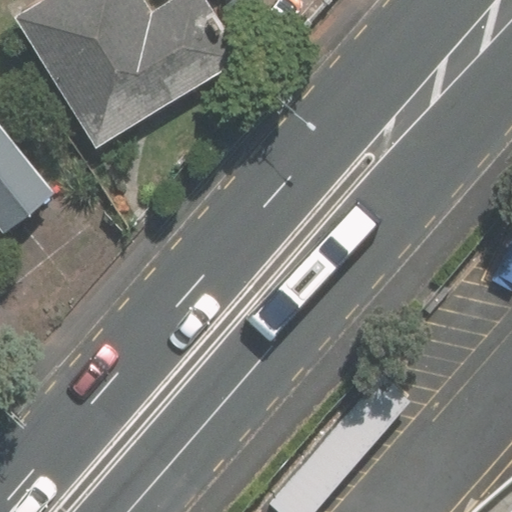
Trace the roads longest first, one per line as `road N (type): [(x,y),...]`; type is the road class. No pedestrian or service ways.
road 1 (secondary): [(7,511),(268,203),(412,109)]
road 2 (secondary): [(412,109),(350,264),(130,511)]
road 3 (secondary): [(511,2),(412,109)]
